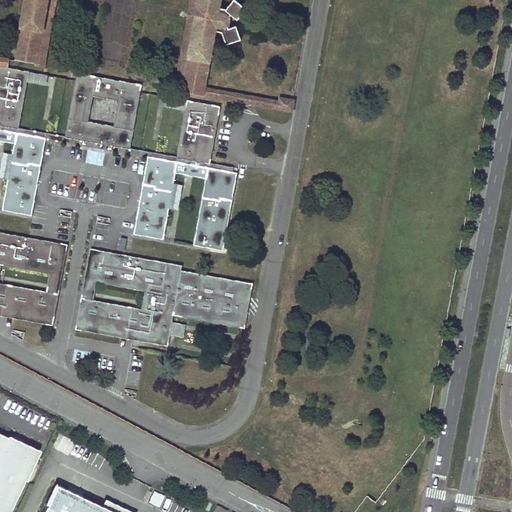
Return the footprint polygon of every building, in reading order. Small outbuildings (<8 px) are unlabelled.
[(27,0),(16,60),(35,64),(35,65),(37,65),(48,0),(27,0)] [(48,0),(37,65),(44,66),(55,0),(48,0)] [(191,0),(175,88),(183,90),(199,0),(191,0)] [(199,0),(183,90),(203,94),(205,87),(215,31),(222,33),(226,44),(241,39),(236,26),(229,29),(228,25),(229,19),(232,15),(238,20),(247,9),(235,0),(234,0),(227,9),(219,8),(220,0),(199,0)] [(0,57),(0,64),(8,66),(10,59),(0,57)] [(206,178),(194,245),(223,250),(238,168),(210,162),(221,106),(188,100),(177,156),(130,148),(142,84),(78,73),(66,136),(19,127),(29,71),(8,68),(8,66),(0,64),(0,140),(15,143),(3,210),(32,215),(46,139),(149,157),(134,234),(164,239),(176,172),(206,178)] [(205,87),(203,94),(278,107),(279,101),(205,87)] [(279,101),(278,107),(291,110),(293,100),(280,98),(279,101)] [(54,247),(55,243),(0,232),(0,310),(54,320),(59,295),(53,294),(55,286),(48,285),(0,276),(0,258),(2,258),(51,267),(58,268),(62,249),(54,247)] [(125,250),(127,238),(121,237),(119,248),(125,250)] [(68,245),(55,243),(54,247),(62,249),(58,268),(55,286),(53,294),(59,295),(68,245)] [(90,249),(81,298),(86,299),(88,292),(91,274),(95,255),(102,256),(103,251),(90,249)] [(81,298),(76,324),(168,341),(173,315),(244,328),(247,314),(239,313),(240,309),(248,310),(249,302),(242,300),(242,296),(250,297),(253,284),(181,270),(173,269),(174,264),(103,251),(102,256),(95,255),(91,274),(98,275),(147,284),(149,284),(145,302),(143,302),(95,293),(88,292),(86,299),(81,298)] [(55,286),(58,268),(51,267),(48,285),(55,286)] [(98,275),(91,274),(88,292),(95,293),(98,275)] [(0,315),(53,325),(54,320),(0,310),(0,315)] [(168,341),(76,324),(75,329),(167,346),(168,341)] [(7,438),(0,434),(0,511),(8,511),(24,480),(25,480),(39,451),(8,436),(7,438)] [(131,511),(71,484),(67,492),(110,511),(131,511)] [(110,511),(67,492),(56,486),(43,511),(110,511)]
